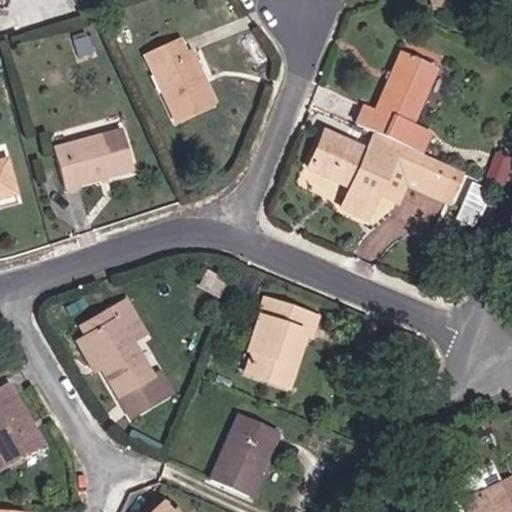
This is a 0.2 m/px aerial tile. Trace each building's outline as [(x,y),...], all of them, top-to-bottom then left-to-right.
[(456,0),(429,0),(432,9),(456,0)] [(90,56),(83,33),(74,36),(81,59),(90,56)] [(185,54),(179,41),(144,57),(175,123),(208,107),(207,105),(185,54)] [(213,102),(190,52),(185,54),(207,105),(213,102)] [(410,127),(436,69),(399,53),(373,111),(362,106),(353,126),(373,134),(418,155),(428,135),(410,127)] [(132,170),(121,131),(52,149),(63,189),(132,170)] [(405,185),(408,178),(424,186),(435,162),(418,155),(373,134),(365,152),(361,159),(340,150),(343,143),(322,134),(307,169),(349,187),(340,209),(365,220),(376,195),(396,204),(405,185)] [(365,152),(343,143),(340,150),(361,159),(365,152)] [(495,189),(507,161),(495,156),(484,184),(495,189)] [(0,198),(15,194),(6,160),(0,161),(0,198)] [(439,201),(453,170),(435,162),(424,186),(408,178),(405,185),(439,201)] [(476,223),(488,192),(477,187),(470,204),(462,202),(457,216),(476,223)] [(254,296),(259,283),(247,278),(241,290),(254,296)] [(281,388),(300,332),(308,335),(310,336),(316,318),(263,300),(245,353),(250,355),(244,374),(281,388)] [(151,377),(131,343),(145,335),(125,301),(109,310),(115,318),(84,337),(101,366),(98,368),(116,398),(119,396),(131,417),(171,395),(159,373),(151,377)] [(84,337),(115,318),(109,310),(78,327),(84,337)] [(289,390),(308,335),(300,332),(281,388),(289,390)] [(101,366),(84,337),(75,342),(92,371),(98,368),(101,366)] [(43,447),(6,384),(0,387),(0,459),(6,469),(43,447)] [(247,499),(277,433),(237,415),(208,481),(247,499)] [(497,485),(488,465),(459,479),(458,483),(466,500),(497,485)] [(511,511),(511,510),(511,478),(497,485),(466,500),(471,511),(511,511)] [(471,511),(466,500),(461,503),(465,511),(471,511)] [(170,511),(162,503),(159,506),(165,511),(170,511)]
